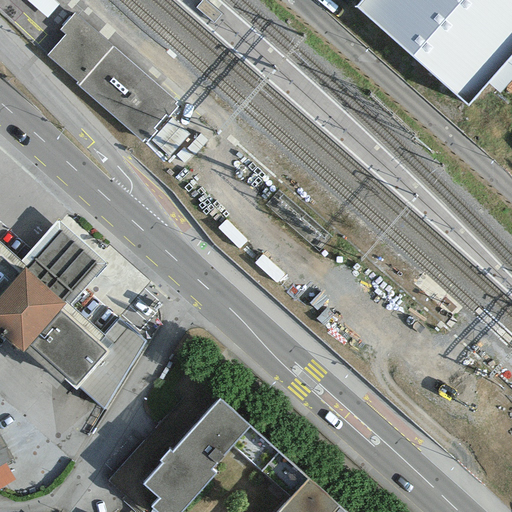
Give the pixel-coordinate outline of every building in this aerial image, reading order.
[(26,0),(47,18),(59,5),(53,0),(26,0)] [(205,0),(201,0),(194,8),(213,24),(221,14),(205,0)] [(511,0),(363,0),(356,8),(468,105),(488,82),(511,53),(511,0)] [(167,117),(177,107),(174,105),(176,103),(74,14),(59,30),(65,35),(47,56),(78,82),(76,84),(142,141),(144,139),(146,141),(155,131),(153,129),(165,115),(167,117)] [(499,92),(511,77),(511,53),(488,82),(499,92)] [(145,342),(119,319),(103,336),(70,306),(107,265),(58,221),(20,262),(0,242),(0,332),(22,352),(29,346),(75,390),(78,387),(103,410),(145,342)] [(215,474),(210,470),(233,446),(261,471),(277,452),(249,427),(219,399),(171,453),(168,450),(159,461),(162,464),(143,485),(159,500),(151,507),(155,511),(180,511),(181,511),(186,507),(215,474)] [(0,466),(5,463),(12,459),(0,438),(0,466)] [(277,452),(261,471),(291,498),(278,511),(344,511),(338,506),(307,479),(277,452)] [(0,489),(15,480),(5,463),(0,466),(0,489)]
